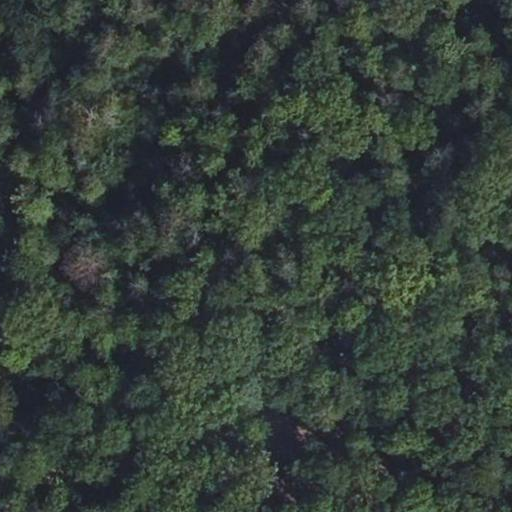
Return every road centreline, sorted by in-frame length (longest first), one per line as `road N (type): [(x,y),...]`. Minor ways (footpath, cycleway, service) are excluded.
road 1 (track): [(0,372),(511,327)]
road 2 (track): [(0,340),(295,0)]
